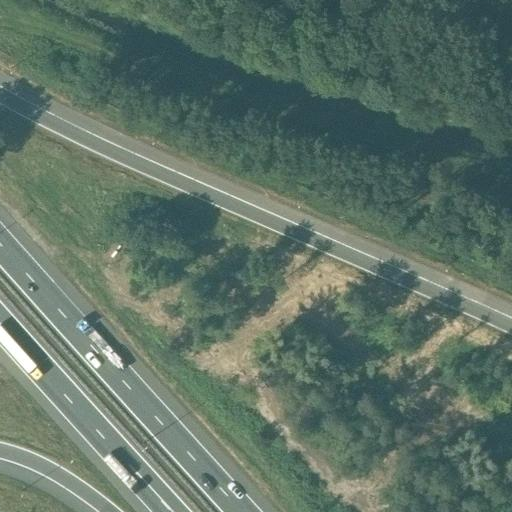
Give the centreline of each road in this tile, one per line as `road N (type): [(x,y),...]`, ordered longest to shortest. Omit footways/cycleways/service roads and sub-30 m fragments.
road 1 (motorway): [(511,330),(0,99)]
road 2 (motorway): [(238,511),(0,246)]
road 3 (motorway): [(0,326),(171,511)]
